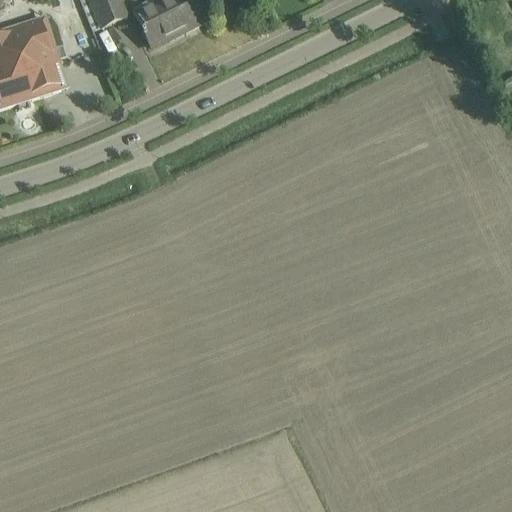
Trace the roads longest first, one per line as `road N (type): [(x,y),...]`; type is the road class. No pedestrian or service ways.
road 1 (tertiary): [(0,189),(115,147),(419,0)]
road 2 (residential): [(360,0),(107,124),(0,164)]
